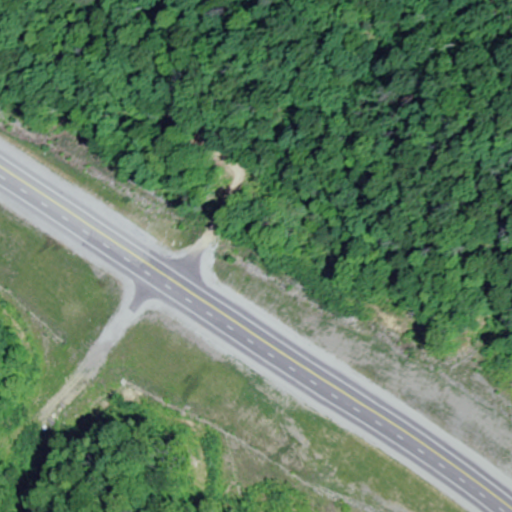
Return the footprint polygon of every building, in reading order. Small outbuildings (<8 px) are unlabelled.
[(39,144),(7,125),(0,136),(0,144),(28,162),(39,144)] [(133,198),(154,216),(151,219),(160,227),(170,215),(140,189),(133,198)] [(80,312),(99,314),(101,294),(82,292),(80,312)] [(284,320),(301,330),(312,312),(278,292),(271,306),(267,304),(258,320),(277,332),(284,320)] [(290,429),(314,436),(318,421),(294,414),(290,429)]
